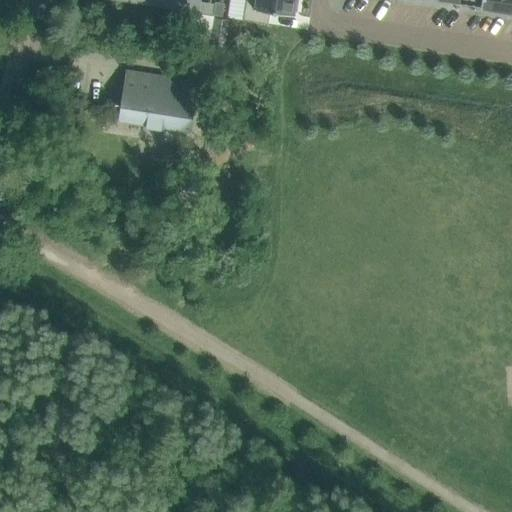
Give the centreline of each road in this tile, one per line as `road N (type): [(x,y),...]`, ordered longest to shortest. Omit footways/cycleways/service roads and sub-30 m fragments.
road 1 (track): [(0,215),(483,511)]
road 2 (residential): [(329,0),(340,12),(511,40)]
